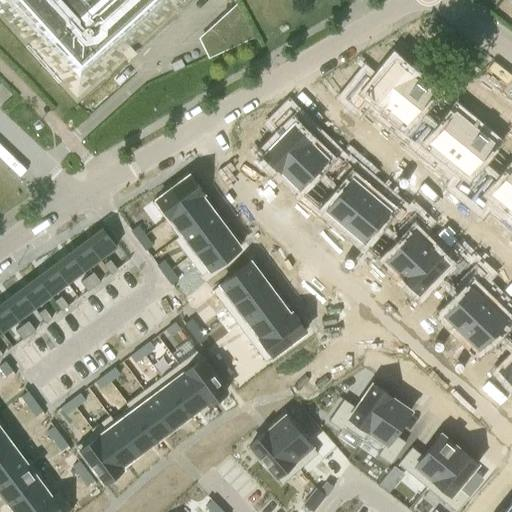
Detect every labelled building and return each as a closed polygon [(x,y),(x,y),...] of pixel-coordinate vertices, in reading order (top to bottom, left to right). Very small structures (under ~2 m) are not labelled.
[(0,0),(0,14),(77,99),(185,0),(0,0)] [(194,28),(207,57),(254,37),(241,7),(194,28)] [(364,74),(351,90),(363,100),(369,93),(386,107),(412,75),(393,60),(375,83),(364,74)] [(412,75),(386,107),(403,121),(397,128),(409,138),(423,122),(412,113),(430,90),(412,75)] [(283,133),(263,154),(280,170),(308,141),(293,126),(299,119),(288,108),(273,123),(283,133)] [(426,124),(413,141),(425,151),(431,144),(448,158),(474,126),(455,111),(437,133),(426,124)] [(474,126),(448,158),(465,172),(459,179),(471,189),(485,172),(474,163),(492,141),(474,126)] [(308,141),(280,170),(297,187),(317,167),(327,176),(342,161),(331,150),(324,157),(308,141)] [(344,188),(325,210),(343,225),(369,194),(352,180),(359,173),(347,162),(333,179),(344,188)] [(488,175),(475,192),(487,202),(493,194),(510,208),(511,205),(511,168),(499,184),(488,175)] [(200,194),(200,195),(202,194),(188,175),(155,199),(169,217),(200,194)] [(200,194),(169,217),(182,235),(213,212),(200,195),(200,194)] [(369,194),(343,225),(361,241),(380,219),(391,228),(404,211),(393,201),(386,208),(369,194)] [(226,229),(213,212),(182,235),(195,252),(226,229)] [(405,240),(385,260),(402,277),(430,248),(414,232),(421,225),(410,214),(395,230),(405,240)] [(131,231),(138,240),(145,235),(137,226),(131,231)] [(102,228),(85,240),(99,259),(116,246),(102,228)] [(226,229),(195,252),(209,270),(239,247),(226,229)] [(145,250),(152,245),(145,235),(138,240),(145,250)] [(85,240),(69,253),(83,271),(99,259),(85,240)] [(430,248),(402,277),(419,293),(439,273),(449,283),(464,267),(453,256),(446,263),(430,248)] [(69,253),(53,265),(66,283),(83,271),(69,253)] [(117,269),(110,260),(103,264),(110,274),(117,269)] [(170,270),(163,260),(157,265),(164,275),(170,270)] [(233,303),(264,280),(250,262),(219,284),(233,303)] [(53,265),(36,277),(50,296),(66,283),(53,265)] [(170,270),(164,275),(171,285),(178,280),(170,270)] [(463,295),(443,316),(460,332),(488,303),(472,288),(479,281),(468,270),(453,285),(463,295)] [(93,272),(87,277),(94,286),(100,281),(93,272)] [(36,276),(19,289),(34,308),(50,296),(36,277),(36,276)] [(94,286),(87,277),(80,281),(88,291),(94,286)] [(264,280),(233,303),(246,320),(277,297),(264,280)] [(19,289),(3,301),(17,320),(34,308),(19,289)] [(68,306),(61,296),(54,301),(61,311),(68,306)] [(277,297),(246,320),(259,337),(289,315),(289,314),(277,297)] [(3,301),(0,303),(0,330),(1,332),(17,320),(3,301)] [(488,303),(460,332),(477,349),(497,328),(507,338),(511,332),(511,312),(511,311),(504,318),(488,303)] [(51,318),(44,308),(38,313),(45,323),(51,318)] [(289,315),(259,337),(272,356),(305,331),(291,312),(289,314),(289,315)] [(191,319),(185,324),(192,334),(198,329),(191,319)] [(28,321),(21,325),(29,335),(35,330),(28,321)] [(175,322),(165,329),(170,336),(180,329),(175,322)] [(29,335),(21,325),(15,330),(22,340),(29,335)] [(192,334),(199,343),(206,338),(198,329),(192,334)] [(511,342),(511,359),(501,372),(511,382),(511,339),(510,341),(511,342)] [(149,341),(139,349),(144,355),(154,348),(149,341)] [(139,349),(130,356),(135,362),(144,355),(139,349)] [(217,354),(210,359),(218,368),(224,363),(217,354)] [(202,358),(183,372),(206,402),(206,403),(207,405),(226,391),(202,358)] [(5,362),(0,365),(0,369),(5,377),(12,372),(5,362)] [(231,373),(224,363),(218,368),(225,378),(231,373)] [(114,367),(105,374),(110,381),(119,374),(114,367)] [(183,372),(166,384),(189,415),(206,403),(206,402),(183,372)] [(105,374),(95,382),(100,388),(110,381),(105,374)] [(343,399),(328,421),(341,430),(344,426),(363,439),(365,435),(364,434),(390,397),(371,383),(354,407),(343,399)] [(166,384),(149,397),(172,428),(189,415),(166,384)] [(27,392),(20,397),(28,406),(34,402),(27,392)] [(80,393),(70,400),(75,407),(85,400),(80,393)] [(172,428),(149,397),(132,410),(154,441),(172,428)] [(390,397),(364,434),(365,435),(383,447),(377,455),(390,464),(405,442),(394,434),(410,411),(390,397)] [(70,400),(61,408),(65,414),(75,407),(70,400)] [(34,402),(28,406),(35,416),(41,411),(34,402)] [(132,410),(114,423),(137,454),(154,441),(132,410)] [(284,415),(266,431),(299,469),(317,453),(284,415)] [(137,454),(114,423),(97,436),(120,467),(121,466),(137,454)] [(53,427),(46,431),(53,441),(60,436),(53,427)] [(0,453),(12,445),(0,429),(0,453)] [(266,431),(248,446),(281,484),(299,469),(266,431)] [(411,447),(397,464),(427,488),(459,449),(440,434),(422,456),(411,447)] [(60,436),(53,441),(61,451),(67,446),(60,436)] [(120,467),(97,436),(79,450),(103,482),(122,468),(121,466),(120,467)] [(0,480),(25,462),(12,445),(0,453),(0,480)] [(459,449),(427,488),(456,511),(469,495),(458,486),(472,470),(477,464),(459,449)] [(78,461),(72,466),(79,476),(86,471),(78,461)] [(25,462),(0,480),(0,493),(7,503),(38,480),(25,462)] [(86,471),(79,476),(86,485),(93,480),(86,471)] [(30,511),(51,497),(38,480),(7,503),(14,511),(30,511)] [(319,491),(325,496),(333,486),(326,482),(319,491)] [(316,489),(304,504),(313,511),(325,496),(319,491),(316,489)] [(30,511),(61,511),(51,497),(30,511)] [(205,506),(211,511),(216,511),(220,509),(211,500),(205,506)]
